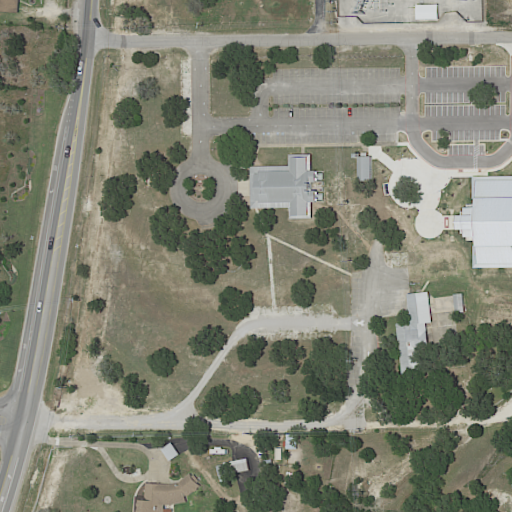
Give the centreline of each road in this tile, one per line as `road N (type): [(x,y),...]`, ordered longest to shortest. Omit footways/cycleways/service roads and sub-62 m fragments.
road 1 (secondary): [(88,0),(52,300),(2,511)]
road 2 (residential): [(511,35),(86,35)]
